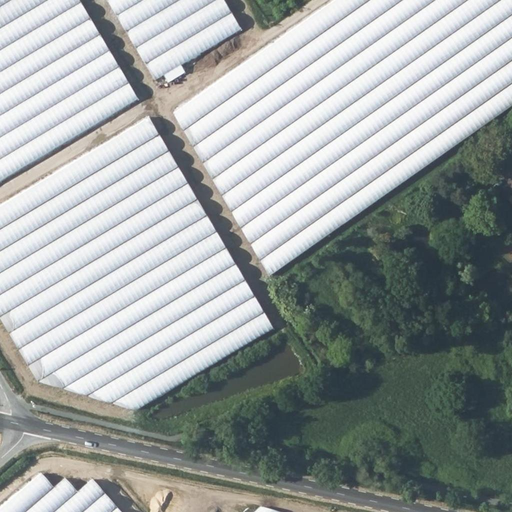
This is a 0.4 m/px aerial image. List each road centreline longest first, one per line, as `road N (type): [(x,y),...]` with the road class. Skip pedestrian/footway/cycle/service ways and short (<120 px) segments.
road 1 (secondary): [(421,511),(23,425)]
road 2 (track): [(310,0),(0,195)]
